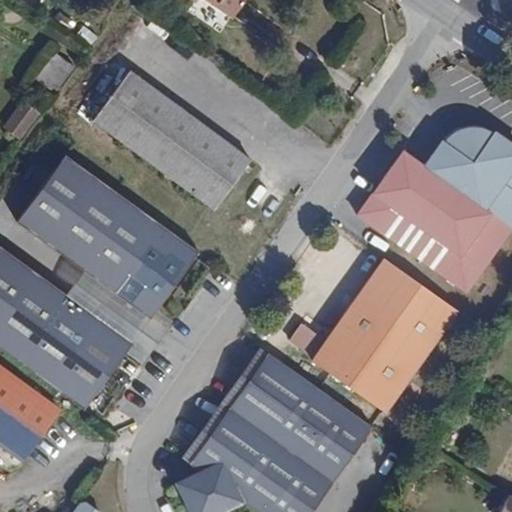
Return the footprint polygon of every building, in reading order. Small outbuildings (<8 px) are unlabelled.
[(244,0),(205,0),(233,19),(244,0)] [(37,76),(58,91),(76,66),(55,51),(37,76)] [(126,72),(91,118),(214,207),(248,160),(126,72)] [(36,112),(22,102),(4,125),(19,136),(36,112)] [(511,141),(490,126),(487,129),(484,128),(482,126),(477,125),(471,124),(465,124),(459,127),(454,130),(449,135),(444,140),(440,137),(423,162),(509,223),(511,219),(511,141)] [(511,230),(403,151),(356,214),(466,293),(511,230)] [(63,153),(15,219),(83,268),(142,311),(148,302),(190,245),(63,153)] [(0,245),(0,343),(76,401),(118,344),(124,335),(65,292),(0,245)] [(83,268),(65,292),(124,335),(118,344),(76,401),(83,406),(124,348),(139,359),(170,317),(155,306),(196,250),(190,245),(148,302),(142,311),(83,268)] [(455,305),(381,254),(309,357),(384,408),(455,305)] [(308,511),(372,421),(266,347),(256,362),(189,458),(199,466),(174,478),(189,511),(212,511),(245,497),(265,511),(308,511)] [(0,436),(25,455),(61,405),(0,361),(0,436)] [(511,511),(511,491),(505,488),(493,511),(511,511)] [(81,498),(71,511),(105,511),(104,508),(88,497),(81,498)]
